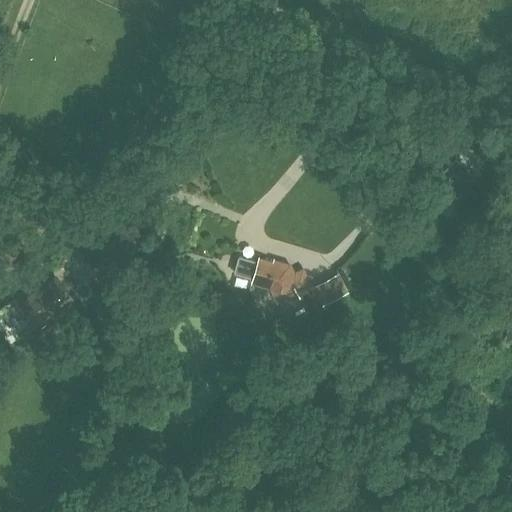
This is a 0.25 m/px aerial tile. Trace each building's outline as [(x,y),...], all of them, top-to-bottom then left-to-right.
[(474,176),(456,159),(439,177),(457,194),(474,176)] [(235,272),(254,278),(253,282),(271,287),(278,300),(297,289),(299,294),(312,287),(302,270),(295,273),(287,271),(289,265),(273,261),(273,263),(259,259),(258,263),(239,257),(235,272)] [(340,293),(330,276),(316,284),(326,301),(340,293)] [(64,299),(68,297),(60,285),(56,288),(52,282),(19,305),(34,327),(58,311),(55,308),(65,301),(64,299)] [(497,314),(501,293),(491,291),(487,312),(497,314)]
